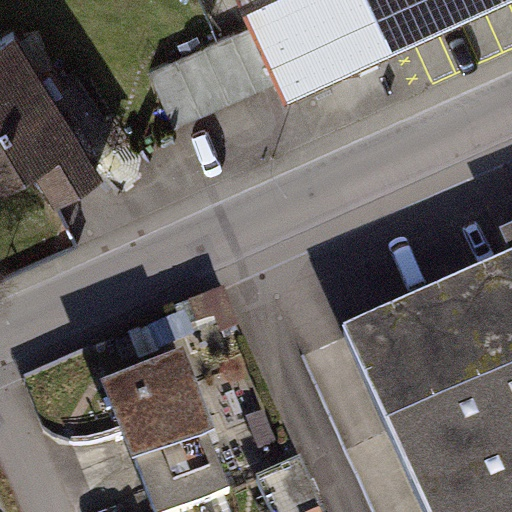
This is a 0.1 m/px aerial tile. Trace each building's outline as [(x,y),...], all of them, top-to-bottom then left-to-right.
[(250,0),(285,76),(454,0),(250,0)] [(93,176),(11,44),(0,50),(0,189),(25,174),(44,206),(93,176)] [(511,511),(511,261),(345,337),(423,511),(511,511)] [(187,511),(230,495),(181,370),(110,398),(155,511),(187,511)] [(322,511),(302,466),(260,484),(272,511),(322,511)]
